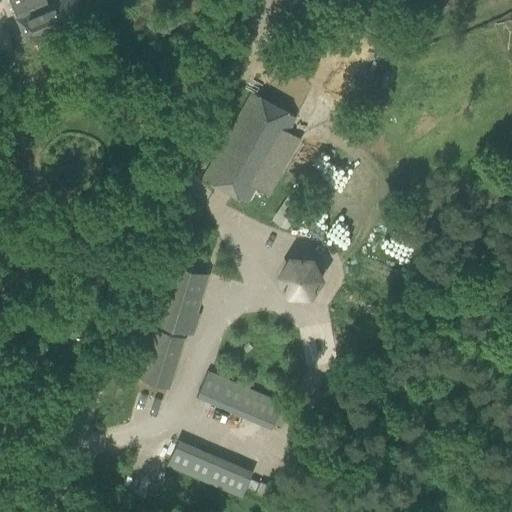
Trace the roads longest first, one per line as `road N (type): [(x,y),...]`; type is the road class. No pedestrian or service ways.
road 1 (unclassified): [(41,511),(80,428),(185,105)]
road 2 (unclassified): [(0,83),(79,68),(185,105)]
